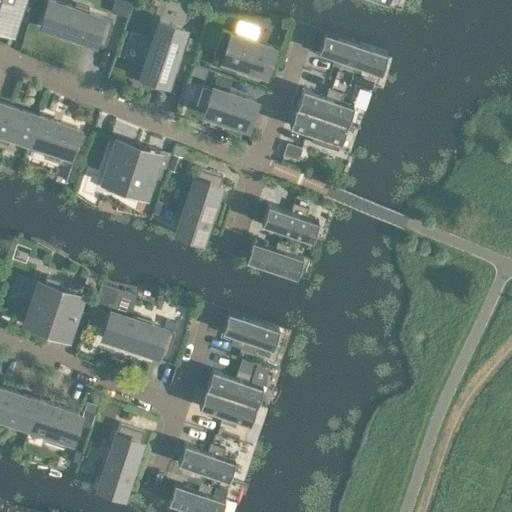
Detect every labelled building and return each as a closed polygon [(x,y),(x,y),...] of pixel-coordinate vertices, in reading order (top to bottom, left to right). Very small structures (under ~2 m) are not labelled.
[(0,0),(0,28),(10,32),(20,0),(0,0)] [(104,44),(113,19),(87,11),(89,6),(75,2),(73,6),(55,0),(49,0),(42,23),(65,31),(63,36),(78,40),(79,36),(104,44)] [(131,1),(128,0),(118,0),(115,12),(126,15),(131,1)] [(184,29),(159,20),(152,43),(147,42),(142,56),(147,58),(139,81),(164,89),(172,66),(176,68),(181,53),(177,52),(184,29)] [(272,45),(222,28),(214,54),(223,57),(220,66),(235,71),(238,62),(264,71),(272,45)] [(380,71),(387,51),(324,30),(318,50),(341,58),(339,65),(354,71),(356,63),(380,71)] [(189,35),(185,48),(194,51),(198,38),(189,35)] [(197,104),(206,107),(205,111),(246,124),(246,123),(251,109),(255,98),(229,90),(233,80),(217,75),(213,88),(203,85),(197,104)] [(303,86),(296,106),(346,123),(346,122),(347,122),(353,103),(341,99),(344,92),(329,87),(326,94),(303,86)] [(0,141),(8,144),(11,134),(29,140),(38,114),(0,101),(0,141)] [(289,124),(308,130),(305,138),(313,140),(326,144),(338,148),(346,123),(296,106),(296,105),(289,124)] [(251,109),(246,123),(255,126),(259,112),(251,109)] [(66,152),(69,153),(78,127),(38,114),(29,140),(47,146),(44,155),(62,161),(66,152)] [(136,144),(117,138),(104,178),(108,179),(106,187),(121,192),(124,184),(145,192),(151,175),(155,163),(160,148),(137,140),(136,144)] [(303,146),(287,141),(283,154),(299,159),(303,146)] [(173,153),(168,168),(177,171),(181,155),(173,153)] [(155,163),(151,175),(161,178),(165,167),(155,163)] [(223,174),(198,166),(189,191),(185,190),(180,204),(185,205),(177,229),(202,237),(210,214),(214,215),(219,201),(214,200),(223,174)] [(70,167),(66,179),(75,182),(79,170),(70,167)] [(268,201),(261,221),(312,238),(318,218),(306,214),(309,207),(293,201),(291,209),(268,201)] [(252,238),(246,258),(296,275),(303,255),(291,251),(293,243),(278,238),(275,246),(252,238)] [(66,337),(81,294),(59,287),(62,279),(46,274),(43,281),(39,280),(26,320),(44,326),(43,330),(66,337)] [(87,274),(82,288),(92,291),(97,277),(87,274)] [(102,280),(89,318),(107,324),(112,309),(113,310),(121,287),(102,280)] [(166,355),(175,330),(149,322),(151,317),(137,312),(135,317),(113,310),(112,309),(107,324),(104,334),(127,342),(125,346),(140,351),(141,347),(166,355)] [(228,309),(222,329),(233,333),(230,340),(239,343),(238,345),(247,348),(269,356),(272,346),(279,326),(228,309)] [(174,329),(176,321),(166,318),(164,326),(174,329)] [(242,357),(238,367),(253,373),(257,362),(242,357)] [(212,367),(206,387),(205,387),(256,404),(256,402),(257,403),(263,384),(251,380),(253,373),(238,367),(236,375),(212,367)] [(0,384),(0,413),(30,424),(39,398),(0,384)] [(238,418),(250,422),(256,404),(205,387),(206,387),(205,386),(199,405),(222,413),(220,420),(235,425),(238,418)] [(70,437),(79,411),(39,398),(30,424),(48,430),(45,439),(64,445),(67,436),(70,437)] [(84,409),(79,424),(90,428),(95,412),(84,409)] [(136,455),(144,430),(119,421),(111,447),(106,445),(102,459),(106,461),(98,484),(123,492),(131,469),(136,471),(140,456),(136,455)] [(184,441),(178,461),(228,478),(235,458),(223,454),(225,447),(210,442),(207,449),(184,441)] [(174,480),(168,500),(203,511),(219,511),(225,497),(213,493),(215,486),(200,480),(198,488),(174,480)]
